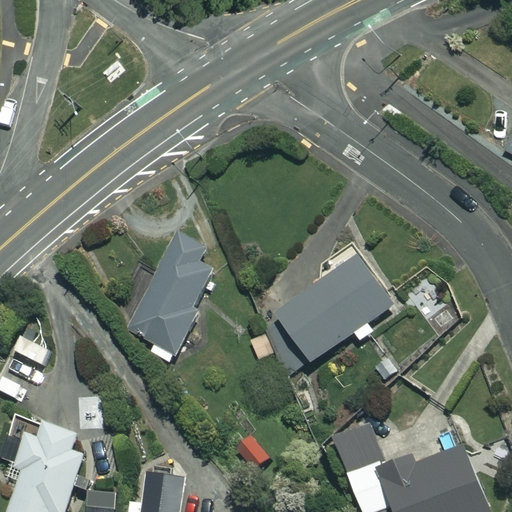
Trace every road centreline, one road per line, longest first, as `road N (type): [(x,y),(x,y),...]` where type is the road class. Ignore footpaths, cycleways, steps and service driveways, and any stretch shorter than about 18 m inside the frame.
road 1 (residential): [(243,64),(450,212),(488,252),(511,303)]
road 2 (tertiary): [(243,64),(84,174),(0,248)]
road 3 (residential): [(0,198),(55,0)]
road 4 (residential): [(243,64),(117,0)]
road 5 (tertiary): [(354,0),(243,64)]
